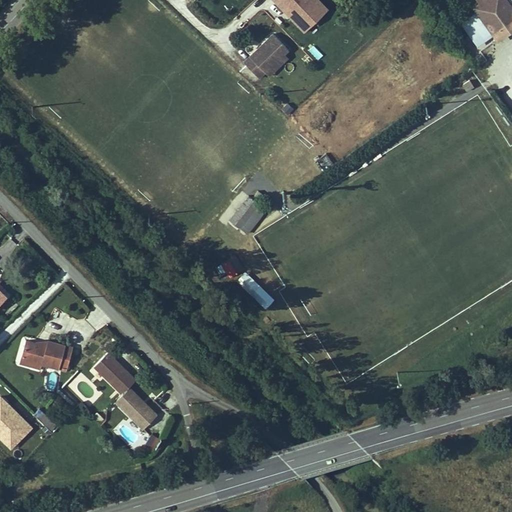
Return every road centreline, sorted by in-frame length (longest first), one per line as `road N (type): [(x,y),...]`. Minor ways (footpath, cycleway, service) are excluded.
road 1 (primary): [(122,511),(511,398)]
road 2 (residential): [(337,511),(281,442),(176,380)]
road 3 (residential): [(176,380),(71,270)]
road 4 (residential): [(176,380),(213,511)]
